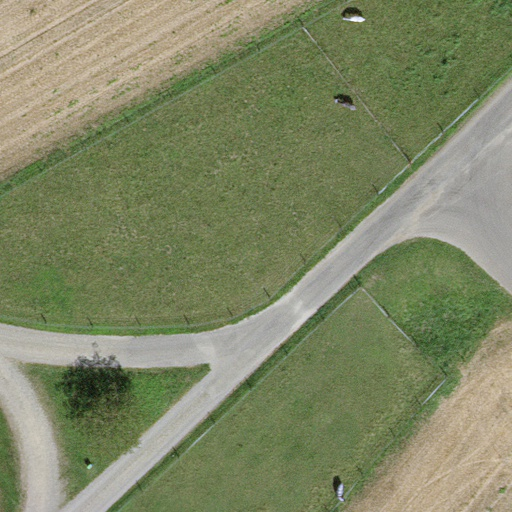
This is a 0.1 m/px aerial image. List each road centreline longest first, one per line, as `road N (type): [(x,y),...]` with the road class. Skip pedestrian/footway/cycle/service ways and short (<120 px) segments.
road 1 (unclassified): [(511,96),(84,511)]
road 2 (track): [(0,347),(255,351)]
road 3 (track): [(0,363),(37,429),(42,511)]
